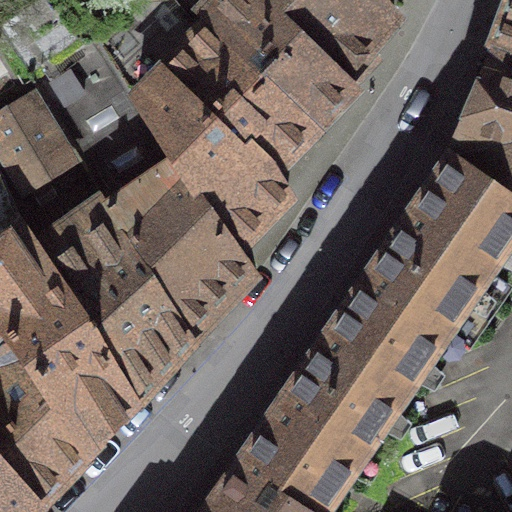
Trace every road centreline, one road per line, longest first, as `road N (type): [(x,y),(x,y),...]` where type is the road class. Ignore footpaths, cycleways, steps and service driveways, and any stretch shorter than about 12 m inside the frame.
road 1 (residential): [(392,135),(316,263),(103,511)]
road 2 (residential): [(459,0),(392,135)]
road 3 (residential): [(511,218),(392,135)]
